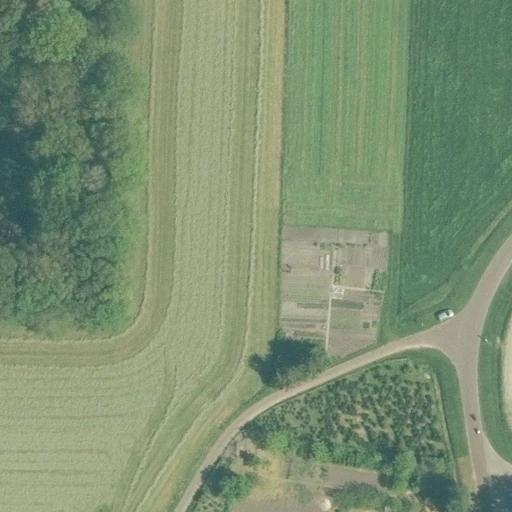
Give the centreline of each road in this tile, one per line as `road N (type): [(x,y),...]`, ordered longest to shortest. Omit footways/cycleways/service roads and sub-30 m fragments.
road 1 (unclassified): [(179,511),(233,428),(273,399),(424,338),(463,334)]
road 2 (unclassified): [(485,489),(463,334)]
